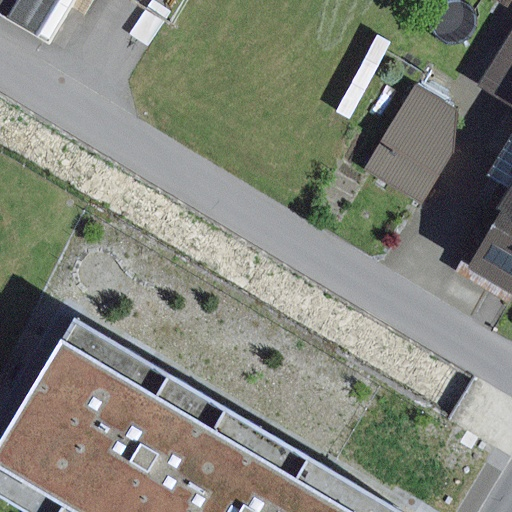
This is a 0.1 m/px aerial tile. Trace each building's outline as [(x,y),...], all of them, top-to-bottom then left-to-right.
[(0,0),(0,25),(42,51),(73,0),(0,0)] [(511,28),(478,86),(511,106),(511,180),(492,214),(511,226),(511,28)] [(470,120),(413,86),(361,171),(418,205),(470,120)] [(511,226),(492,214),(459,270),(511,301),(511,226)] [(393,511),(64,314),(0,420),(0,503),(14,511),(393,511)]
